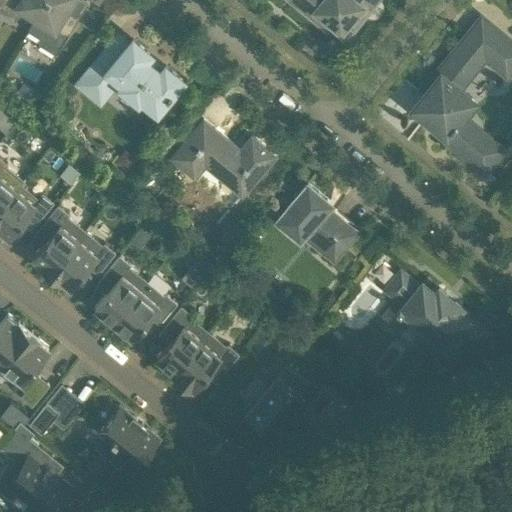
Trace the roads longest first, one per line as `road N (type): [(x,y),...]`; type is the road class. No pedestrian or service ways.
road 1 (residential): [(0,270),(255,482)]
road 2 (residential): [(255,482),(511,399)]
road 3 (residential): [(511,269),(335,126)]
road 4 (residential): [(335,126),(179,0)]
road 5 (track): [(323,511),(511,449)]
road 6 (residential): [(335,126),(438,0)]
